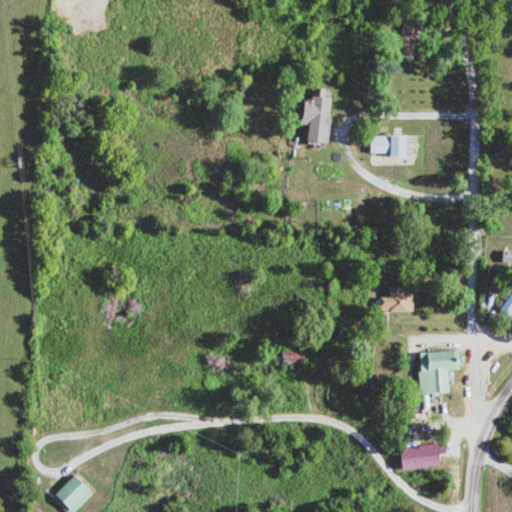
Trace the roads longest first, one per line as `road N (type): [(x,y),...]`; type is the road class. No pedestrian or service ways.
road 1 (residential): [(486,432),(473,336),(476,67),(473,41),(448,0)]
road 2 (residential): [(473,511),(479,453),(511,386)]
